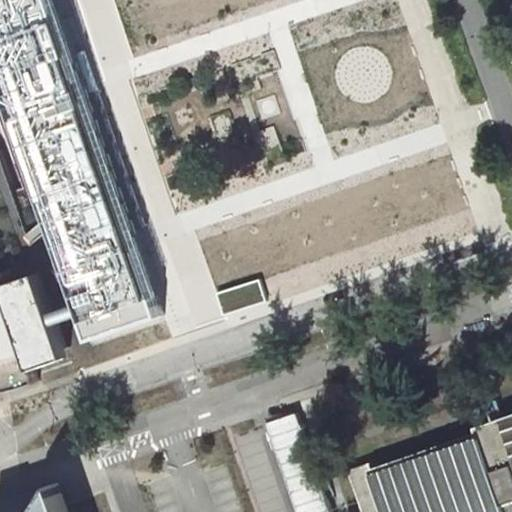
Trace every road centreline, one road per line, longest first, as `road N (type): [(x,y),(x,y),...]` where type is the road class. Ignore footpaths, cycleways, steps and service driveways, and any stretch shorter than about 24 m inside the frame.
road 1 (residential): [(0,475),(511,297)]
road 2 (unclassified): [(511,132),(465,0)]
